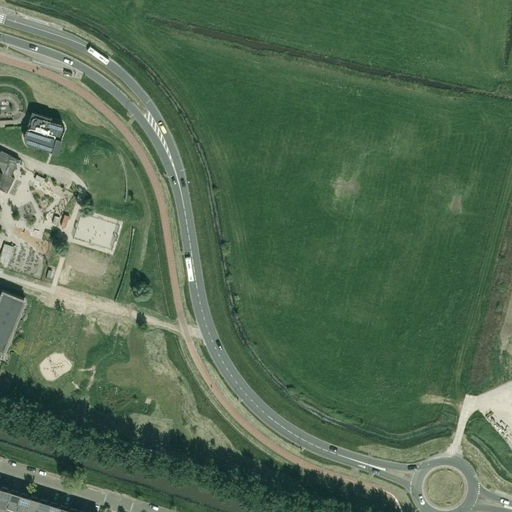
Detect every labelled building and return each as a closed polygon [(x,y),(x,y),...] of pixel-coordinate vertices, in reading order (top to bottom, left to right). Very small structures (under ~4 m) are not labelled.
[(58,121),(57,121),(51,119),(52,117),(32,111),(31,115),(28,125),(30,125),(29,126),(28,127),(27,128),(26,129),(26,130),(25,132),(25,134),(25,135),(25,137),(25,139),(25,140),(26,141),(27,143),(27,144),(28,145),(29,146),(31,146),(32,147),(33,148),(34,148),(36,148),(38,148),(40,148),(41,148),(52,151),(58,153),(62,139),(61,138),(63,133),(63,132),(64,131),(64,130),(64,129),(65,128),(64,127),(64,126),(64,125),(63,124),(62,123),(61,122),(60,122),(58,121)] [(0,188),(7,192),(15,177),(11,176),(19,159),(1,150),(0,149),(0,188)] [(66,227),(68,219),(69,216),(64,214),(61,226),(66,227)] [(83,244),(96,249),(104,225),(91,220),(83,244)] [(0,259),(0,269),(6,271),(14,249),(5,246),(0,259)] [(0,349),(3,350),(24,300),(4,292),(0,300),(0,349)] [(0,508),(5,510),(11,490),(1,487),(0,491),(0,508)] [(9,511),(15,511),(21,493),(11,490),(5,510),(9,511)] [(25,511),(31,496),(21,493),(15,511),(25,511)] [(36,511),(41,499),(31,496),(25,511),(36,511)] [(47,511),(50,503),(41,499),(36,511),(47,511)] [(58,511),(60,506),(50,503),(47,511),(58,511)]
